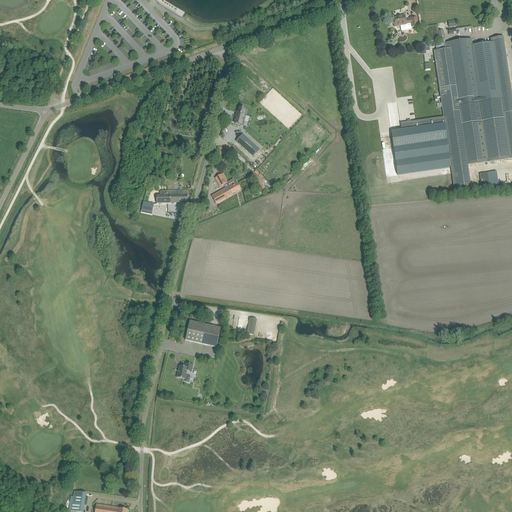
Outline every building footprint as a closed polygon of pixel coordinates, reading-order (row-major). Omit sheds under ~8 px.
[(161,0),(153,0),(159,6),(174,14),(177,9),(162,1),(161,0)] [(177,9),(174,14),(182,19),(185,14),(177,9)] [(401,17),(393,18),(393,20),(392,20),(392,22),(392,23),(393,24),(394,24),(394,27),(401,26),(401,31),(412,29),(412,27),(418,27),(416,17),(410,18),(410,19),(405,20),(405,15),(401,16),(401,17)] [(438,31),(438,33),(436,33),(437,40),(444,39),(443,31),(438,31)] [(401,130),(390,132),(393,148),(393,149),(397,176),(430,171),(451,168),(454,189),(471,187),(468,165),(511,158),(511,95),(505,46),(503,37),(491,39),(491,43),(472,45),(471,39),(445,43),(443,44),(436,45),(436,51),(434,51),(441,102),(436,103),(437,108),(442,107),(443,117),(400,123),(401,130)] [(429,47),(432,47),(435,46),(435,42),(431,43),(432,44),(425,45),(425,43),(420,44),(421,55),(426,54),(426,51),(430,50),(429,47)] [(262,78),(256,84),(265,93),(271,86),(262,78)] [(246,110),(239,108),(238,112),(237,112),(234,123),(243,125),(245,116),(245,115),(246,110)] [(242,135),(237,141),(249,153),(255,146),(242,135)] [(211,197),(216,204),(233,195),(232,194),(240,189),(237,182),(227,188),(225,184),(227,183),(222,174),(215,178),(220,187),(223,185),(225,189),(211,197)] [(160,193),(160,195),(167,195),(170,195),(170,203),(187,203),(188,191),(183,191),(167,191),(161,191),(160,193)] [(167,195),(160,195),(156,196),(157,204),(170,203),(170,195),(167,195)] [(143,202),(141,211),(152,213),(154,204),(143,202)] [(250,317),(247,334),(255,335),(257,319),(250,317)] [(185,341),(190,342),(216,348),(221,328),(189,321),(185,341)] [(179,366),(177,378),(186,380),(185,382),(189,383),(191,377),(186,376),(187,371),(191,372),(193,365),(185,363),(184,367),(179,366)] [(71,496),(69,511),(71,511),(78,511),(83,511),(86,493),(74,491),(74,496),(71,496)]
